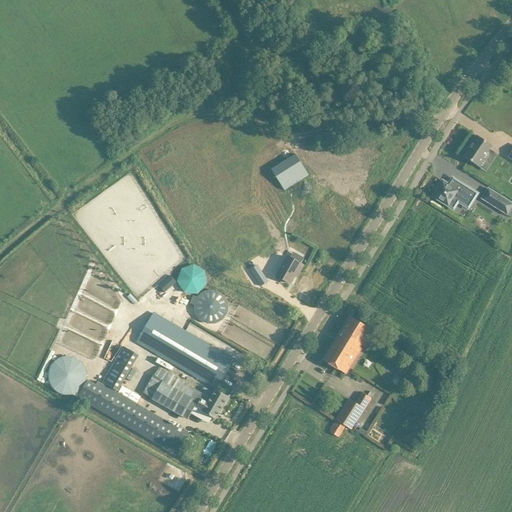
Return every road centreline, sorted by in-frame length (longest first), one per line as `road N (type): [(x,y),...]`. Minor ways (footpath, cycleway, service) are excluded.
road 1 (tertiary): [(200,511),(380,209),(456,92),(511,26)]
road 2 (track): [(228,117),(203,110),(178,117),(0,255)]
road 3 (track): [(458,111),(287,135),(228,117)]
